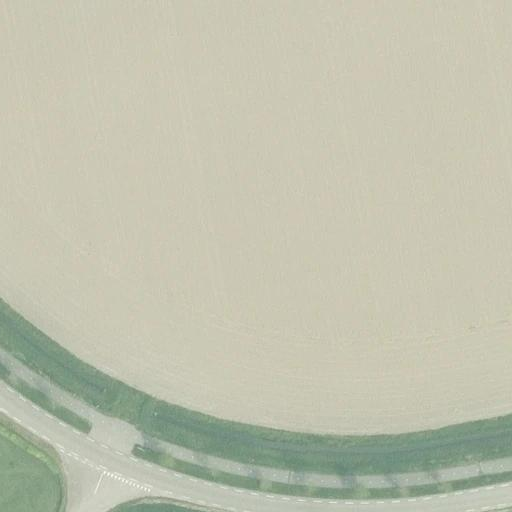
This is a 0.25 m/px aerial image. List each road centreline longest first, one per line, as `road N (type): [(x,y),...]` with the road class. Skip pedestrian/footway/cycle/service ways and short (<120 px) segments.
road 1 (tertiary): [(317,511),(189,490),(106,460)]
road 2 (tertiary): [(106,460),(0,397)]
